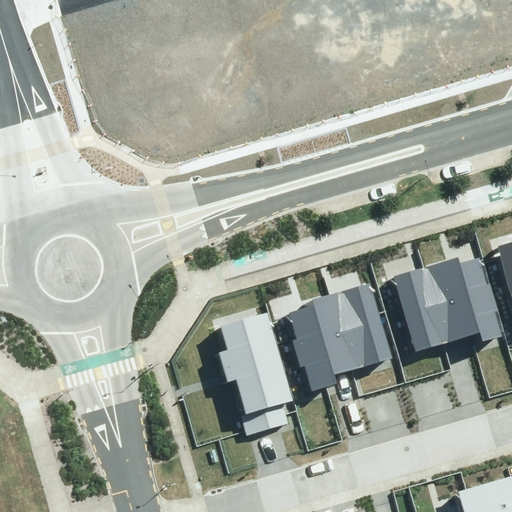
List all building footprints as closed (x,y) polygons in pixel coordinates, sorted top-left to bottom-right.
[(511,240),(494,245),(511,315),(511,240)] [(434,262),(456,338),(467,335),(470,343),(494,336),(487,310),(493,309),(485,282),(479,284),(471,254),(450,260),(450,258),(434,262)] [(409,351),(456,338),(434,262),(388,275),(409,351)] [(361,281),(325,292),(348,369),(385,358),(361,281)] [(281,306),(307,391),(330,384),(327,376),(348,369),(325,292),(281,306)] [(229,380),(244,433),(285,422),(279,401),(288,399),(262,311),(212,325),(220,352),(213,354),(221,382),(229,380)] [(511,473),(452,490),(458,511),(505,511),(511,510),(511,473)]
